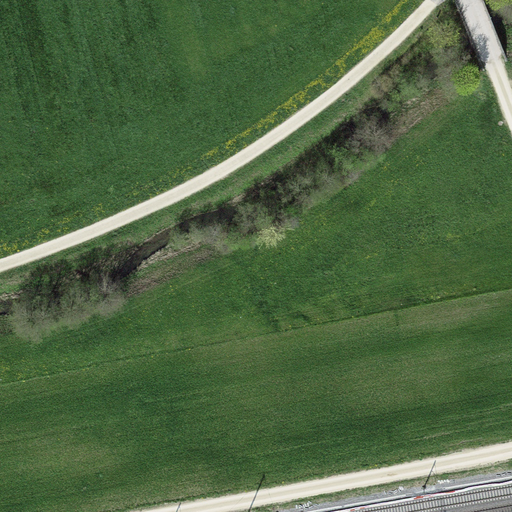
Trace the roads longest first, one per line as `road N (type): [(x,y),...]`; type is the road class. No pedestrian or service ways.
road 1 (track): [(434,0),(207,185),(0,267)]
road 2 (track): [(187,511),(511,455)]
